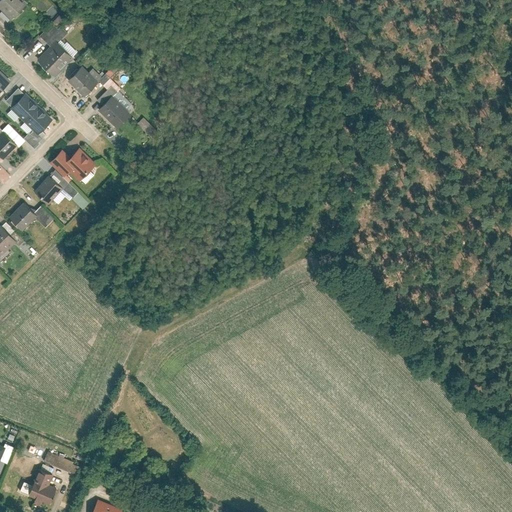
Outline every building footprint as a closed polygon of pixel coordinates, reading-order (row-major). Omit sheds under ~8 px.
[(0,0),(0,11),(11,21),(24,7),(15,0),(0,0)] [(53,24),(39,38),(47,46),(62,32),(53,24)] [(37,62),(53,76),(73,53),(58,39),(37,62)] [(78,68),(65,81),(82,98),(95,85),(78,68)] [(96,81),(106,91),(114,84),(104,73),(96,81)] [(16,89),(2,104),(7,109),(22,94),(16,89)] [(24,95),(9,110),(34,135),(49,119),(24,95)] [(111,95),(98,109),(116,127),(129,113),(111,95)] [(161,115),(155,120),(160,126),(166,121),(161,115)] [(147,116),(138,125),(154,141),(162,132),(147,116)] [(24,141),(7,124),(1,130),(18,146),(24,141)] [(0,136),(0,159),(1,160),(16,145),(3,133),(0,136)] [(57,152),(47,162),(62,176),(68,170),(83,183),(89,176),(85,172),(93,164),(77,150),(66,161),(57,152)] [(46,177),(33,193),(48,205),(51,201),(56,205),(66,193),(46,177)] [(21,205),(6,219),(19,233),(34,218),(21,205)] [(52,218),(39,206),(32,214),(45,226),(52,218)] [(0,228),(0,257),(15,242),(0,228)] [(17,247),(28,258),(33,252),(23,242),(17,247)] [(46,449),(42,458),(52,463),(56,455),(46,449)] [(37,471),(26,497),(47,505),(54,488),(47,485),(50,476),(37,471)] [(95,500),(88,511),(118,511),(119,511),(95,500)]
